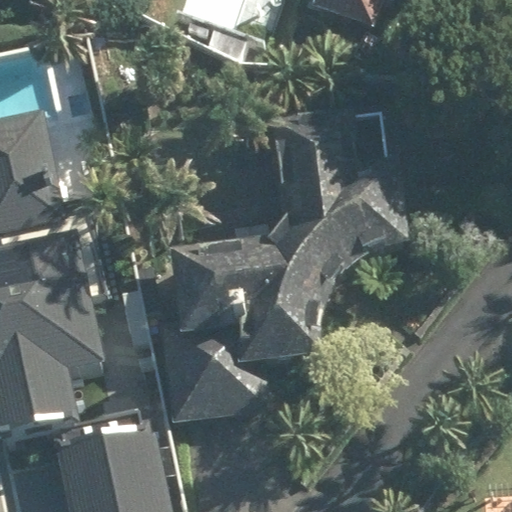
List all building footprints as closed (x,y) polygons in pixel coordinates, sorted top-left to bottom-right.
[(0,0),(0,11),(53,0),(55,0),(61,24),(135,7),(133,0),(0,0)] [(252,0),(189,0),(184,13),(237,35),(252,0)] [(38,130),(0,138),(0,245),(61,231),(38,130)] [(293,239),(255,286),(198,291),(196,274),(170,276),(175,333),(162,335),(172,439),(269,429),(264,377),(307,363),(374,278),(408,271),(391,189),(365,194),(358,136),(282,145),(293,239)] [(93,249),(0,273),(0,463),(74,444),(62,399),(103,388),(83,316),(109,309),(93,249)] [(169,511),(154,444),(55,467),(65,511),(169,511)]
